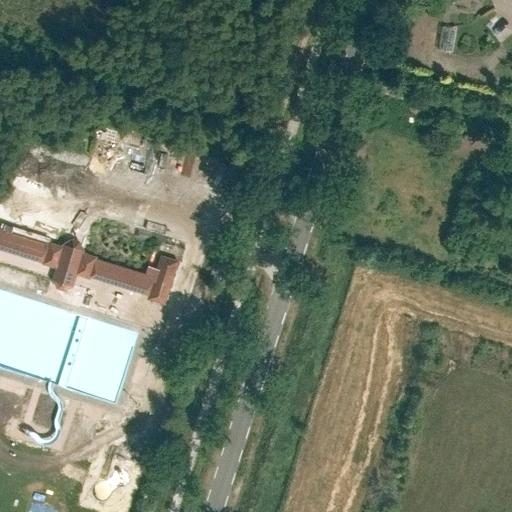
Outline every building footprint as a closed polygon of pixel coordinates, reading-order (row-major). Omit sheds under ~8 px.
[(437,48),(450,50),(454,28),(441,25),(437,48)] [(0,244),(45,258),(50,242),(0,227),(0,244)] [(63,244),(62,247),(50,242),(45,258),(44,262),(56,266),(52,279),(72,285),(82,250),(63,244)] [(90,273),(95,258),(95,257),(83,253),(77,272),(89,277),(90,273)] [(154,276),(95,258),(90,273),(151,293),(150,298),(163,301),(170,281),(176,262),(160,257),(154,276)]
